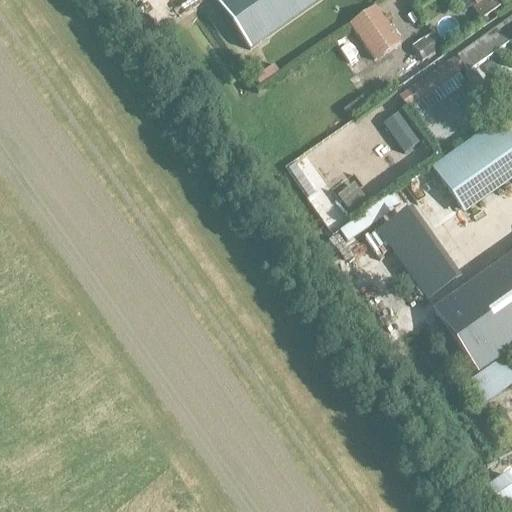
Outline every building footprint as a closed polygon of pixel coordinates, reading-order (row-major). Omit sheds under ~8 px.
[(219,0),(215,3),(250,52),(323,0),(219,0)] [(493,0),(470,0),(476,7),(472,10),(480,22),(500,8),(493,0)] [(400,45),(375,9),(349,27),(374,63),(400,45)] [(458,61),(451,66),(457,75),(464,70),(467,74),(511,41),(511,18),(503,25),(456,59),(458,61)] [(410,51),(419,65),(445,47),(435,34),(410,51)] [(449,63),(399,98),(415,120),(461,88),(458,84),(462,82),(457,75),(451,66),(449,63)] [(256,79),(261,86),(278,74),(273,67),(256,79)] [(362,98),(342,113),(349,122),(369,107),(362,98)] [(400,115),(384,127),(404,155),(420,143),(400,115)] [(511,142),(497,121),(430,168),(459,209),(511,171),(511,142)] [(398,172),(365,195),(369,202),(403,179),(398,172)] [(367,203),(354,186),(337,198),(350,216),(367,203)] [(402,226),(382,240),(392,255),(412,241),(418,249),(416,251),(440,286),(423,298),(426,303),(457,280),(406,211),(396,217),(402,226)] [(396,217),(376,232),(382,240),(402,226),(396,217)] [(412,241),(392,255),(423,298),(440,286),(416,251),(418,249),(412,241)] [(511,259),(434,314),(477,375),(511,350),(511,259)] [(0,267),(0,290),(11,283),(0,267)] [(511,452),(511,424),(511,423),(497,434),(511,452)] [(480,498),(486,511),(511,511),(511,504),(503,487),(480,498)]
